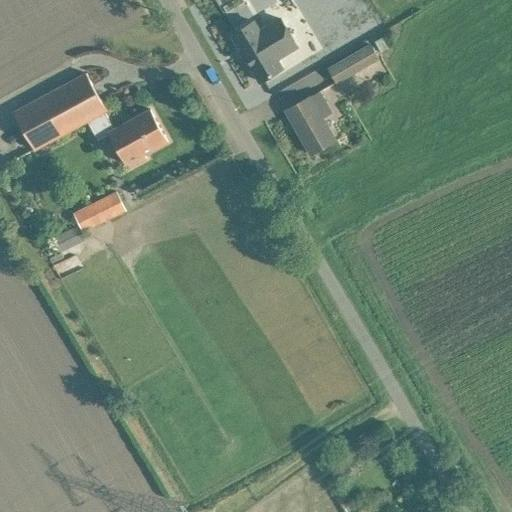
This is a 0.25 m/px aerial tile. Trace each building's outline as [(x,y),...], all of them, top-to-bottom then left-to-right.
[(254,21),(232,34),(261,82),(282,69),(276,59),(297,46),(281,19),(260,31),(254,21)] [(379,58),(373,46),(371,43),(329,67),(337,82),(379,58)] [(107,110),(100,97),(87,73),(14,113),(35,151),(88,121),(98,141),(110,135),(126,165),(129,163),(132,167),(147,158),(145,155),(168,142),(151,109),(114,129),(105,112),(107,110)] [(310,97),(303,101),(286,111),(311,154),(335,140),(322,117),(331,112),(319,92),(310,97)] [(126,209),(117,192),(74,213),(82,231),(126,209)] [(83,241),(78,232),(55,244),(60,254),(83,241)] [(349,457),(339,468),(345,474),(356,464),(349,457)] [(386,495),(374,501),(380,511),(387,511),(394,508),(386,495)]
